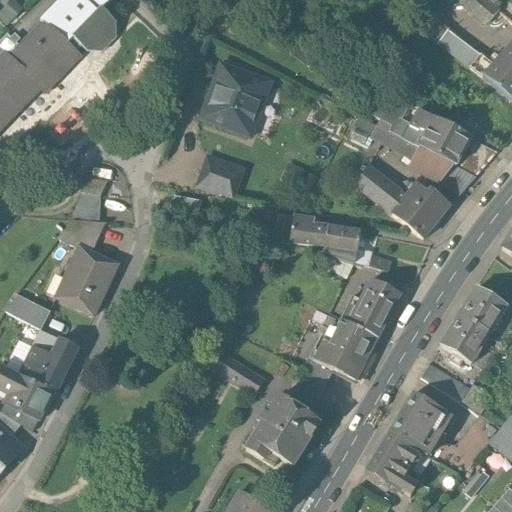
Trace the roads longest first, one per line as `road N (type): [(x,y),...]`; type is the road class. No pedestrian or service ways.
road 1 (residential): [(126,0),(180,51),(181,83),(147,169),(149,198),(122,292),(55,435),(6,511)]
road 2 (secondary): [(510,198),(445,286),(310,511)]
